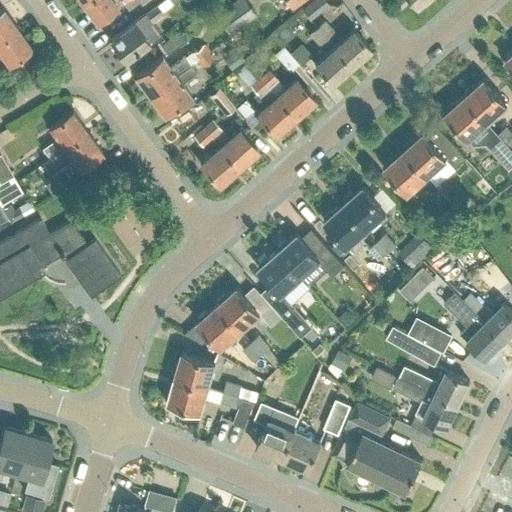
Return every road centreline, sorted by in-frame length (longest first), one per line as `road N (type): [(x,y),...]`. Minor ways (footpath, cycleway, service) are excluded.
road 1 (residential): [(207,238),(406,62)]
road 2 (residential): [(329,511),(109,420)]
road 3 (residential): [(207,238),(77,64)]
road 4 (residential): [(109,420),(131,332),(165,276),(207,238)]
road 5 (residential): [(448,511),(511,388)]
